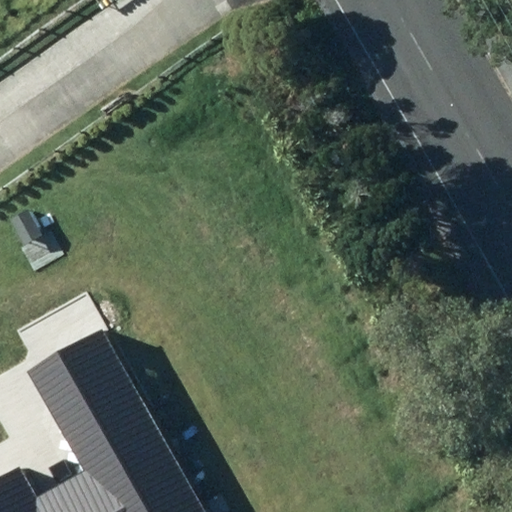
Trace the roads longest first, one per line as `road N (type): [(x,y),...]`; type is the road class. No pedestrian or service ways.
road 1 (secondary): [(387,0),(511,217)]
road 2 (residential): [(0,137),(191,0)]
